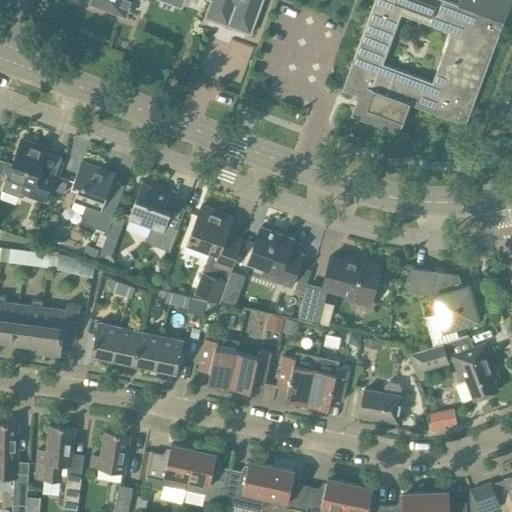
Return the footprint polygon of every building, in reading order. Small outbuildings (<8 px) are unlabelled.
[(91,0),(90,3),(126,16),(131,0),(173,0),(183,4),(184,0),(211,0),(205,17),(250,34),(262,0),(91,0)] [(447,0),(375,0),(342,90),(358,96),(356,100),(370,105),(364,121),(397,133),(400,131),(410,104),(466,125),(504,21),(511,0),(459,0),(458,4),(447,0)] [(48,149),(21,139),(7,176),(2,190),(21,197),(23,193),(45,201),(55,175),(40,169),(48,149)] [(115,173),(82,161),(75,179),(74,182),(79,184),(74,200),(86,205),(80,222),(87,224),(108,232),(109,228),(116,209),(117,208),(104,203),(115,173)] [(171,193),(142,183),(135,202),(134,204),(131,214),(129,219),(151,227),(145,242),(151,244),(169,251),(178,229),(166,224),(171,210),(165,208),(171,193)] [(117,208),(116,209),(131,214),(134,204),(120,199),(117,208)] [(234,216),(202,205),(188,243),(210,251),(194,294),(218,302),(220,302),(230,271),(235,257),(243,239),(227,233),(234,216)] [(293,238),(261,226),(250,257),(267,263),(262,276),(292,287),(303,254),(289,249),(293,238)] [(52,240),(47,228),(38,231),(38,232),(43,244),(52,240)] [(86,244),(83,252),(95,257),(99,249),(86,244)] [(14,249),(12,261),(25,263),(26,250),(14,249)] [(26,250),(25,263),(36,265),(38,252),(26,250)] [(101,259),(107,267),(114,262),(109,253),(101,259)] [(331,256),(323,286),(373,299),(382,265),(358,258),(357,262),(331,256)] [(74,272),(93,276),(95,264),(77,260),(74,272)] [(303,267),(296,288),(303,290),(311,269),(303,267)] [(443,343),(458,339),(460,338),(456,326),(460,325),(479,320),(469,285),(462,287),(459,275),(412,267),(409,286),(408,290),(434,295),(439,312),(426,316),(435,346),(443,343)] [(110,289),(127,295),(129,284),(114,279),(110,289)] [(135,287),(129,284),(127,295),(131,297),(135,287)] [(317,323),(325,291),(306,286),(298,319),(317,323)] [(168,290),(165,302),(177,305),(180,293),(168,290)] [(191,296),(180,293),(177,305),(188,308),(191,296)] [(0,339),(37,345),(36,351),(61,354),(63,342),(75,344),(80,304),(67,302),(66,310),(43,307),(44,300),(32,299),(31,305),(19,303),(6,302),(7,295),(0,294),(0,339)] [(205,311),(211,312),(216,309),(217,303),(208,301),(205,311)] [(282,315),(296,319),(300,306),(289,303),(285,304),(282,315)] [(269,326),(281,329),(284,318),(271,315),(269,326)] [(283,330),(297,333),(299,322),(286,318),(283,330)] [(91,354),(113,359),(120,326),(98,322),(91,354)] [(120,326),(113,359),(134,363),(141,331),(120,326)] [(192,327),(190,337),(198,339),(201,329),(192,327)] [(156,368),(163,335),(141,331),(134,363),(156,368)] [(229,386),(237,352),(239,340),(206,333),(198,369),(210,371),(208,382),(229,386)] [(349,340),(360,342),(361,335),(351,333),(349,340)] [(184,340),(163,335),(156,368),(177,373),(184,340)] [(382,341),(366,338),(364,347),(380,350),(382,341)] [(415,374),(449,363),(443,343),(435,346),(409,354),(415,374)] [(486,343),(450,356),(460,382),(456,384),(457,385),(456,386),(461,401),(463,400),(463,402),(474,398),(474,399),(498,390),(486,358),(491,356),(486,343)] [(257,356),(237,352),(229,386),(251,391),(253,381),(265,383),(272,352),(259,349),(257,356)] [(286,399),(307,403),(318,356),(296,351),(294,357),(283,354),(276,386),(288,388),(286,399)] [(340,360),(318,356),(307,403),(329,408),(331,398),(343,400),(350,369),(338,366),(340,360)] [(401,395),(402,387),(399,382),(390,381),(385,385),(384,392),(383,392),(365,389),(364,395),(360,415),(398,421),(401,401),(402,395),(401,395)] [(431,421),(432,429),(457,425),(455,417),(431,421)] [(26,511),(29,474),(18,474),(19,423),(0,422),(0,477),(15,478),(13,506),(14,506),(13,511),(26,511)] [(75,428),(49,425),(47,450),(38,449),(35,479),(67,481),(63,507),(62,511),(77,511),(82,476),(68,475),(69,465),(72,465),(73,448),(75,428)] [(131,435),(105,431),(101,456),(93,455),(90,468),(125,473),(127,455),(131,435)] [(185,490),(187,480),(194,448),(171,443),(169,455),(152,451),(148,471),(146,484),(159,487),(161,479),(165,480),(166,475),(187,479),(185,490)] [(187,480),(185,490),(206,494),(205,500),(223,504),(225,493),(231,468),(214,465),(217,453),(194,448),(187,480)] [(258,511),(261,511),(263,507),(265,496),(266,496),(272,465),(249,460),(247,472),(231,468),(225,493),(223,504),(258,511)] [(265,496),(263,507),(265,511),(303,511),(309,485),(292,482),(295,470),(272,465),(266,496),(265,496)] [(337,511),(344,511),(350,482),(328,477),(325,489),(309,485),(303,511),(331,511),(332,511),(337,511)] [(350,482),(344,511),(385,511),(386,505),(370,502),(373,487),(350,482)] [(498,502),(491,482),(471,489),(472,511),(489,511),(500,508),(498,502)] [(128,511),(133,487),(120,485),(114,511),(128,511)] [(426,491),(426,511),(466,511),(467,502),(450,502),(449,490),(426,491)] [(426,511),(426,491),(403,493),(403,504),(386,505),(385,511),(426,511)]
